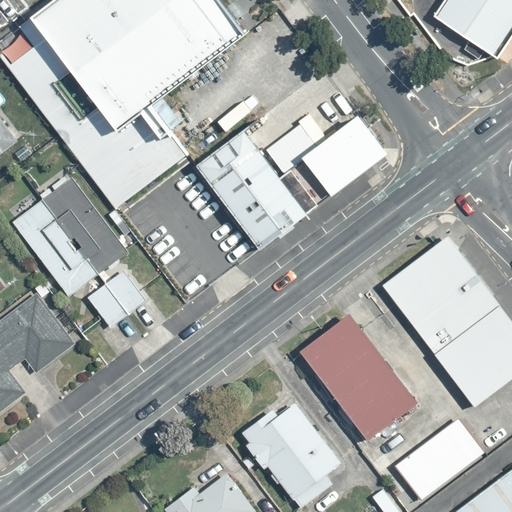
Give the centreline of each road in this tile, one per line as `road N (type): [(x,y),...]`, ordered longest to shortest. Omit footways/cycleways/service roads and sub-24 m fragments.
road 1 (tertiary): [(0,507),(457,163)]
road 2 (residential): [(333,0),(457,163)]
